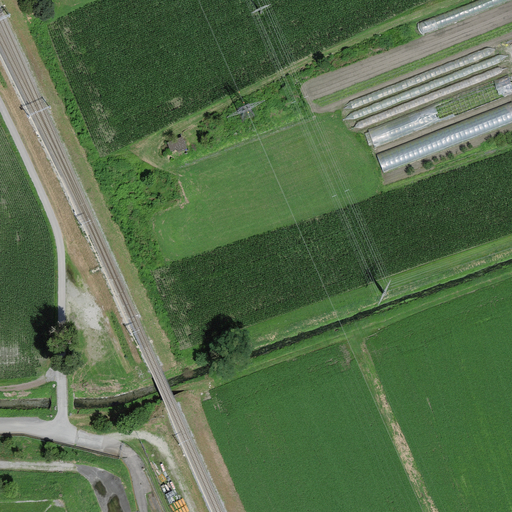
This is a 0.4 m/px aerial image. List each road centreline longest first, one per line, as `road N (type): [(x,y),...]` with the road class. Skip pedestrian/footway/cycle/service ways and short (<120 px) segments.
road 1 (unclassified): [(0,431),(49,430),(62,407),(59,240),(0,105)]
road 2 (track): [(311,352),(511,275)]
road 3 (track): [(0,466),(87,471),(126,511)]
road 4 (track): [(57,426),(120,450),(138,481),(143,511)]
